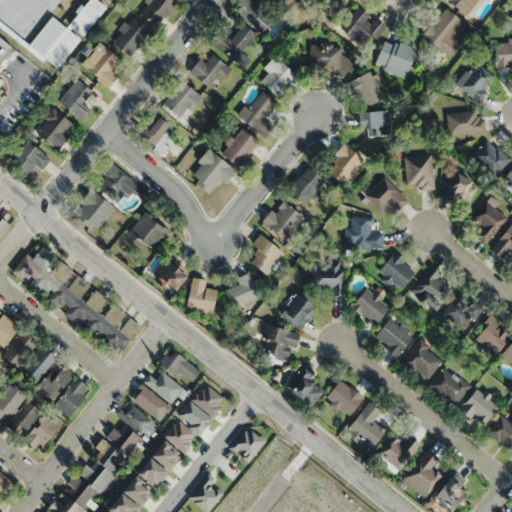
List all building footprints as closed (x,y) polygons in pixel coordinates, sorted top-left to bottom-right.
[(0,0),(0,74),(50,6),(13,0),(0,0)] [(175,2),(172,0),(144,0),(136,11),(156,27),(175,2)] [(244,0),(234,14),(262,33),(273,18),(248,0),(244,0)] [(480,0),(445,0),(467,17),(480,0)] [(384,29),(360,6),(341,26),(366,49),(384,29)] [(422,38),(450,56),(470,26),(441,8),(422,38)] [(149,32),(133,17),(111,40),(127,56),(149,32)] [(240,69),(249,60),(241,52),(255,36),(243,25),(228,40),(219,31),(210,41),(240,69)] [(511,67),(511,38),(506,38),(506,43),(493,43),(493,68),(511,67)] [(415,49),(396,41),(384,70),(403,78),(415,49)] [(117,60),(100,43),(80,64),(105,89),(116,77),(108,69),(117,60)] [(312,44),(311,70),(348,72),(349,59),(340,58),(341,45),(312,44)] [(199,59),(188,72),(210,91),(228,68),(210,54),(203,63),(199,59)] [(260,81),(276,97),(295,77),(274,56),(262,68),(268,73),(260,81)] [(454,83),(473,101),(494,79),(474,61),(454,83)] [(345,83),(352,97),(359,93),(366,106),(386,97),(373,70),(345,83)] [(90,92),(77,80),(58,100),(80,121),(89,112),(80,103),(90,92)] [(201,98),(180,81),(161,104),(181,121),(201,98)] [(262,138),(272,128),(261,117),(274,103),(260,90),(237,115),(262,138)] [(59,150),(70,136),(65,133),(73,123),(53,108),(35,131),(59,150)] [(366,135),(389,135),(389,112),(358,112),(358,129),(366,129),(366,135)] [(448,113),(448,134),(475,134),(475,113),(448,113)] [(163,133),(168,128),(157,117),(143,130),(155,143),(150,148),(159,158),(174,143),(163,133)] [(258,143),(240,128),(219,152),(237,168),(258,143)] [(10,160),(28,175),(37,165),(42,169),(51,159),(29,139),(10,160)] [(510,159),(486,140),(472,157),(496,177),(510,159)] [(350,183),(358,153),(335,147),(327,177),(350,183)] [(232,169),(209,150),(187,176),(210,195),(232,169)] [(433,190),(431,155),(404,156),(405,192),(433,190)] [(121,188),(139,202),(146,194),(110,165),(93,186),(111,200),(121,188)] [(303,207),(325,182),(307,167),(286,192),(303,207)] [(478,189),(458,173),(442,195),(462,210),(478,189)] [(399,207),(402,189),(373,183),(369,204),(385,208),(385,204),(399,207)] [(109,201),(81,193),(73,222),(101,229),(109,201)] [(262,220),(285,242),(304,220),(281,199),(262,220)] [(482,227),(473,235),(483,245),(507,221),(487,201),(472,217),(482,227)] [(0,235),(9,224),(6,217),(0,211),(0,235)] [(168,233),(144,212),(126,234),(149,254),(168,233)] [(344,247),(382,247),(382,233),(371,233),(372,217),(351,216),(350,228),(345,228),(344,247)] [(511,224),(488,248),(500,259),(511,249),(511,250),(511,224)] [(255,253),(249,262),(265,275),(283,253),(259,234),(248,248),(255,253)] [(109,300),(42,245),(32,258),(27,254),(12,271),(39,293),(45,286),(53,293),(50,296),(119,353),(141,327),(128,316),(113,303),(104,315),(99,311),(109,300)] [(378,272),(384,275),(382,278),(401,290),(415,269),(390,253),(378,272)] [(172,292),(184,277),(162,259),(149,274),(172,292)] [(330,289),(330,296),(344,296),(344,263),(314,263),(314,289),(330,289)] [(453,287),(439,278),(442,274),(429,265),(410,293),(437,311),(453,287)] [(258,297),(248,273),(235,278),(238,285),(223,291),(230,308),(258,297)] [(209,314),(216,292),(204,288),(206,281),(192,277),(182,305),(209,314)] [(375,324),(389,305),(365,286),(351,305),(375,324)] [(443,313),(465,331),(482,310),(460,292),(443,313)] [(280,315),(297,329),(314,309),(297,295),(280,315)] [(0,347),(4,350),(18,324),(0,314),(0,347)] [(372,338),(395,358),(414,335),(391,316),(372,338)] [(472,339),(494,356),(511,333),(491,316),(472,339)] [(267,340),(261,352),(285,363),(297,337),(265,322),(259,336),(267,340)] [(2,353),(16,367),(39,343),(24,329),(2,353)] [(511,339),(499,354),(511,365),(511,339)] [(443,361),(419,340),(401,360),(425,381),(443,361)] [(34,381),(57,358),(43,345),(20,367),(34,381)] [(178,379),(157,363),(165,353),(167,355),(169,353),(170,354),(174,350),(200,370),(191,381),(182,374),(178,379)] [(53,400),(74,376),(59,362),(37,386),(53,400)] [(322,392),(308,381),(315,373),(303,363),(284,387),(309,408),(322,392)] [(469,388),(444,367),(429,386),(454,407),(469,388)] [(143,380),(148,373),(155,379),(161,371),(182,387),(170,402),(143,380)] [(54,407),(70,417),(90,386),(74,376),(54,407)] [(325,398),(349,416),(362,397),(339,380),(325,398)] [(0,419),(1,421),(26,397),(13,383),(0,395),(0,419)] [(132,399),(138,392),(135,389),(141,383),(170,406),(166,412),(164,411),(157,419),(132,399)] [(190,398),(195,392),(197,394),(201,388),(203,389),(206,384),(222,397),(219,402),(217,406),(219,407),(216,410),(217,411),(213,417),(190,398)] [(471,416),(483,425),(499,405),(476,387),(457,411),(468,420),(471,416)] [(42,410),(26,399),(7,424),(22,436),(42,410)] [(348,426),(353,431),(349,436),(368,452),(384,431),(372,421),(380,412),(368,402),(348,426)] [(115,414),(120,408),(125,412),(127,411),(126,410),(131,403),(151,420),(148,423),(154,428),(148,436),(142,431),(139,434),(115,414)] [(61,428),(47,414),(25,436),(39,450),(61,428)] [(511,419),(510,422),(500,414),(486,432),(510,450),(511,447),(511,419)] [(162,434),(167,428),(168,429),(173,423),(174,424),(178,420),(194,433),(190,437),(191,438),(188,441),(191,443),(188,446),(189,447),(184,453),(170,441),(162,434)] [(228,447),(234,452),(237,449),(240,451),(240,452),(242,454),(240,456),(247,462),(265,439),(258,434),(257,435),(250,429),(248,432),(243,428),(228,447)] [(392,473),(421,448),(410,435),(400,443),(395,437),(375,454),(392,473)] [(150,455),(157,446),(155,445),(161,438),(163,440),(163,439),(179,451),(177,454),(179,455),(177,458),(178,460),(169,470),(150,455)] [(431,468),(438,459),(427,450),(401,481),(423,499),(442,477),(431,468)] [(136,473),(137,472),(135,471),(141,463),(143,464),(149,457),(168,472),(159,483),(158,481),(155,484),(153,483),(152,485),(136,473)] [(14,483),(0,471),(0,495),(2,497),(14,483)] [(188,496),(207,472),(214,478),(208,485),(214,490),(216,487),(222,492),(206,511),(192,501),(193,501),(188,496)] [(121,491),(129,482),(127,480),(132,473),(134,475),(135,474),(150,487),(148,489),(150,491),(148,494),(149,495),(140,506),(121,491)] [(460,498),(454,492),(463,481),(453,473),(433,496),(449,510),(460,498)] [(111,511),(107,508),(108,508),(106,506),(112,499),(114,500),(120,492),(139,508),(135,511),(111,511)]
